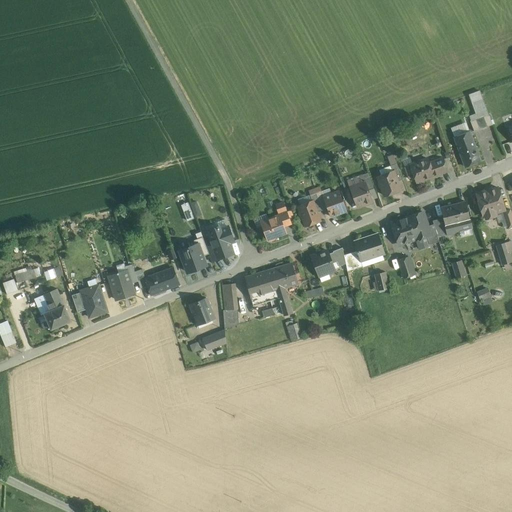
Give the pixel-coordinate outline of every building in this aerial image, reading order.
[(483,89),(469,92),(474,113),(470,114),(473,130),(490,126),(483,89)] [(470,132),(454,137),(465,167),(481,161),(470,132)] [(450,157),(443,159),(447,170),(454,167),(450,157)] [(443,158),(435,161),(440,174),(448,171),(447,170),(443,159),(443,158)] [(428,159),(421,161),(418,160),(414,162),(413,164),(410,165),(414,176),(416,181),(419,182),(424,181),(425,178),(433,175),(434,176),(440,174),(435,161),(430,163),(428,159)] [(403,179),(397,163),(391,166),(393,171),(397,181),(403,179)] [(410,165),(405,167),(409,178),(414,176),(410,165)] [(391,166),(379,170),(381,176),(378,177),(380,181),(379,184),(380,187),(382,188),(385,196),(400,190),(397,181),(393,171),(391,166)] [(374,188),(370,176),(364,178),(365,182),(368,190),(374,188)] [(365,182),(350,188),(357,206),(372,201),(368,190),(365,182)] [(498,188),(477,194),(483,216),(486,215),(486,217),(489,218),(494,217),(496,214),(495,212),(505,209),(498,188)] [(324,197),(322,191),(316,193),(322,210),(328,208),(324,197)] [(324,197),(328,208),(331,216),(346,210),(339,192),(324,197)] [(322,210),(316,193),(310,196),(312,201),(313,201),(317,212),(322,210)] [(177,199),(186,221),(195,218),(186,196),(177,199)] [(197,200),(190,202),(195,216),(202,214),(197,200)] [(312,201),(299,206),(301,211),(300,213),(301,216),(303,217),(306,226),(320,221),(317,212),(313,201),(312,201)] [(465,201),(441,207),(444,218),(446,227),(447,227),(470,221),(465,201)] [(511,211),(511,210),(502,212),(507,228),(511,226),(511,211)] [(291,223),(286,212),(278,215),(279,216),(279,215),(283,226),(291,223)] [(428,226),(423,212),(409,216),(409,217),(417,239),(416,239),(416,240),(425,237),(431,235),(428,226)] [(279,216),(261,222),(268,239),(270,240),(274,239),(275,236),(286,233),(283,226),(279,215),(279,216)] [(409,217),(392,223),(399,244),(405,242),(407,244),(410,243),(411,240),(416,239),(417,239),(409,217)] [(444,218),(433,221),(434,224),(438,237),(449,234),(447,227),(446,227),(444,218)] [(434,224),(428,226),(431,235),(425,237),(427,238),(429,244),(439,241),(438,237),(434,224)] [(219,227),(207,231),(217,259),(222,258),(229,255),(227,250),(232,249),(229,243),(234,241),(228,226),(220,229),(219,227)] [(378,234),(355,242),(361,261),(385,253),(378,234)] [(511,260),(506,242),(497,245),(503,265),(511,261),(511,260)] [(206,266),(198,244),(180,251),(188,272),(206,266)] [(343,247),(333,251),(334,252),(337,261),(339,266),(346,263),(344,255),(343,247)] [(328,250),(312,257),(319,276),(335,270),(329,254),(328,250)] [(355,251),(344,255),(346,263),(348,271),(360,267),(355,251)] [(334,252),(329,254),(333,263),(337,261),(334,252)] [(409,257),(398,261),(403,278),(415,274),(409,257)] [(461,260),(452,263),(457,278),(466,275),(461,260)] [(62,275),(59,266),(53,268),(51,261),(41,264),(46,280),(62,275)] [(269,270),(274,290),(276,290),(285,287),(298,283),(292,263),(269,270)] [(145,278),(148,286),(151,295),(180,285),(173,267),(145,278)] [(16,279),(4,283),(5,287),(4,287),(6,294),(20,290),(18,282),(36,277),(34,270),(15,276),(16,279)] [(274,290),(269,270),(246,277),(251,298),(267,293),(274,290)] [(127,271),(119,273),(118,273),(117,273),(117,274),(109,277),(116,300),(135,294),(127,271)] [(385,272),(375,274),(379,290),(389,287),(385,272)] [(145,278),(143,273),(136,276),(141,289),(148,286),(145,278)] [(235,283),(223,285),(225,310),(238,309),(235,283)] [(99,285),(92,287),(91,287),(90,287),(91,288),(81,291),(90,317),(107,312),(99,285)] [(285,287),(276,290),(284,315),(293,312),(285,287)] [(323,287),(313,290),(315,297),(325,294),(323,287)] [(489,287),(477,290),(479,300),(491,297),(489,287)] [(57,289),(44,294),(51,311),(45,313),(48,321),(51,329),(58,326),(59,329),(65,326),(64,324),(71,321),(68,313),(67,313),(57,289)] [(313,290),(305,292),(307,299),(315,297),(313,290)] [(267,293),(251,298),(253,305),(270,300),(267,293)] [(207,298),(190,305),(198,325),(215,318),(207,298)] [(272,308),(262,311),(264,317),(274,314),(272,308)] [(225,310),(223,310),(225,329),(239,325),(238,309),(225,310)] [(296,323),(285,327),(286,330),(288,330),(292,340),(301,338),(296,323)] [(225,330),(203,339),(207,350),(226,343),(225,330)] [(12,332),(1,337),(6,347),(17,343),(12,332)] [(193,352),(201,349),(197,341),(189,344),(193,352)]
